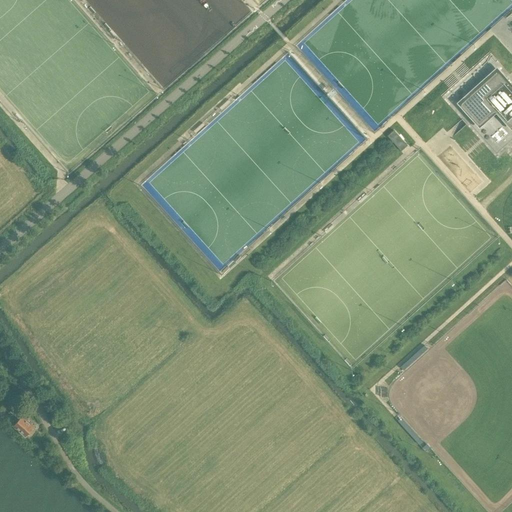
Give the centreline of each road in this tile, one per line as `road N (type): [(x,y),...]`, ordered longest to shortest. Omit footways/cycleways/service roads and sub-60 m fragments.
road 1 (unclassified): [(0,250),(284,0)]
road 2 (unclassified): [(68,464),(0,344)]
